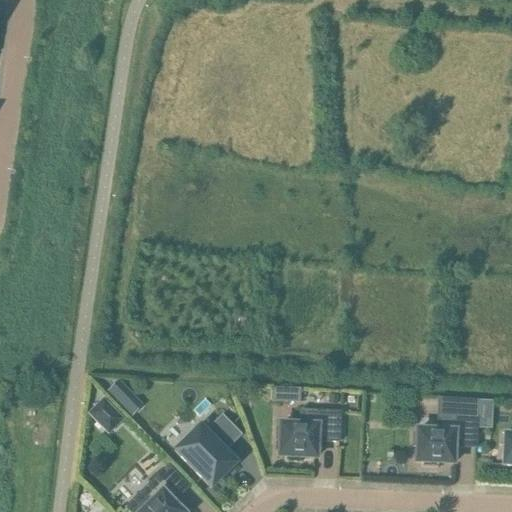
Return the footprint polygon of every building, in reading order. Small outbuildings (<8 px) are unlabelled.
[(115,404),(128,391),(118,381),(105,394),(115,404)] [(273,400),(302,401),(302,387),(274,387),(273,400)] [(123,420),(103,400),(89,414),(109,434),(123,420)] [(415,434),(414,446),(418,447),(417,462),(423,463),(423,467),(439,468),(439,463),(454,464),(455,447),(477,448),(479,417),(479,402),(459,401),(459,417),(439,417),(438,431),(419,430),(418,434),(415,434)] [(479,402),(479,417),(492,418),(493,403),(479,402)] [(316,459),(317,442),(339,443),(340,413),(300,411),(300,426),(280,425),(280,428),(277,428),(276,441),(280,441),(279,457),(285,457),(285,462),(301,463),(301,458),(316,459)] [(198,425),(172,450),(212,490),(237,464),(225,452),(242,435),(223,416),(206,432),(198,425)] [(511,434),(504,434),(503,466),(511,466),(511,434)] [(189,488),(168,466),(125,508),(129,511),(181,511),(173,503),(189,488)]
